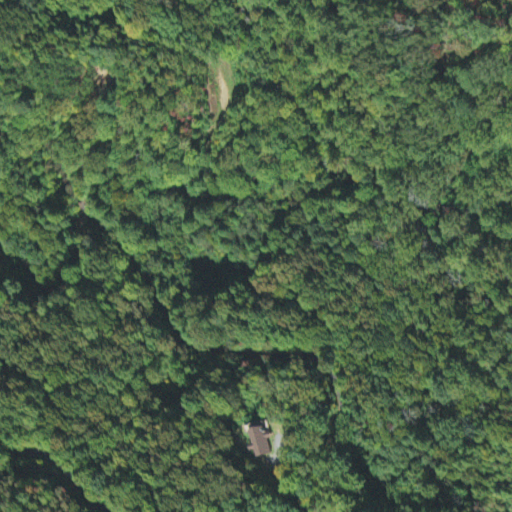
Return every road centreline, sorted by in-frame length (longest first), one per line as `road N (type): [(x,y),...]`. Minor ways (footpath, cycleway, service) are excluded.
road 1 (residential): [(316,198),(223,200),(115,178),(95,190),(91,209),(135,254),(190,341),(303,353),(328,364),(343,406),(328,468),(338,511)]
road 2 (residential): [(0,449),(57,461),(110,511)]
